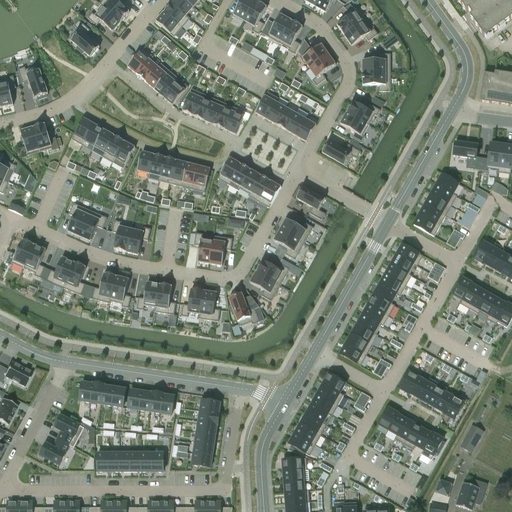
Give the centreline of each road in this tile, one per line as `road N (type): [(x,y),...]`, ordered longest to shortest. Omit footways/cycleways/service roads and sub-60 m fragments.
road 1 (residential): [(11,218),(127,264),(235,277),(298,175)]
road 2 (residential): [(0,493),(224,492),(240,389)]
road 3 (residential): [(298,175),(350,78),(317,25),(272,0)]
road 4 (residential): [(164,0),(68,102),(0,125)]
road 5 (residential): [(66,362),(240,389)]
road 6 (residential): [(384,394),(458,265)]
road 7 (residential): [(66,362),(0,493)]
road 8 (tertiary): [(315,351),(386,224)]
road 9 (tertiary): [(451,114),(467,80),(466,58),(426,0)]
road 10 (tertiary): [(386,224),(451,114)]
road 11 (residential): [(327,504),(384,394)]
